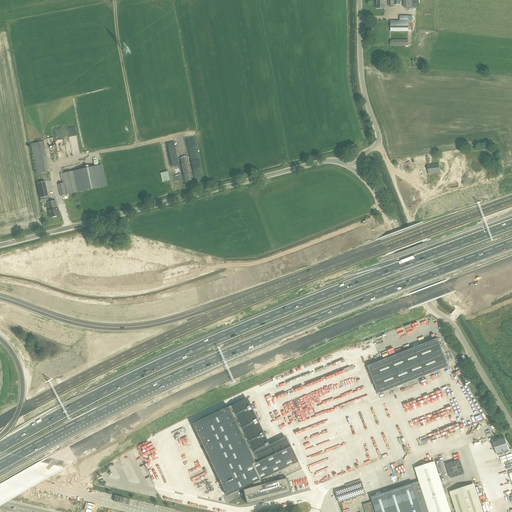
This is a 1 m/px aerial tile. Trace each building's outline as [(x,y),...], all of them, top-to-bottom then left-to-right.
[(384,0),(376,0),(377,8),(385,8),(384,0)] [(408,25),(408,21),(400,21),(391,21),(391,25),(391,32),(408,32),(408,25)] [(63,142),(61,127),(53,128),(53,132),(55,132),(56,143),(63,142)] [(43,142),(31,144),(37,174),(49,171),(43,142)] [(428,174),(430,174),(440,172),(439,164),(427,166),(428,174)] [(102,165),(79,170),(77,170),(61,174),(63,183),(58,184),(60,196),(62,196),(65,195),(82,192),(107,186),(102,165)] [(470,183),(491,181),(490,170),(485,171),(485,169),(472,170),(473,173),(469,173),(470,175),(466,175),(467,182),(470,182),(470,183)] [(37,183),(37,186),(40,198),(48,196),(44,182),(37,183)] [(50,218),(59,216),(58,208),(57,208),(56,201),(47,203),(49,210),(48,210),(50,218)] [(368,366),(379,394),(449,367),(438,339),(368,366)] [(228,410),(192,428),(226,499),(242,491),(243,493),(242,493),(246,507),(290,495),(286,481),(285,481),(284,480),(301,472),(290,449),(255,466),(228,410)] [(358,444),(358,438),(354,438),(354,436),(350,436),(351,440),(347,440),(347,444),(350,444),(350,448),(355,448),(355,450),(358,450),(357,444),(358,444)] [(269,455),(278,451),(276,446),(267,450),(269,455)] [(460,459),(446,464),(450,478),(464,473),(460,459)] [(483,511),(476,489),(451,497),(456,511),(450,511),(435,462),(415,468),(419,481),(429,511),(483,511)] [(169,481),(169,466),(157,466),(157,481),(169,481)] [(429,511),(419,481),(413,483),(412,482),(370,496),(372,502),(363,505),(365,511),(429,511)] [(335,491),(339,503),(345,501),(366,494),(362,482),(335,491)]
